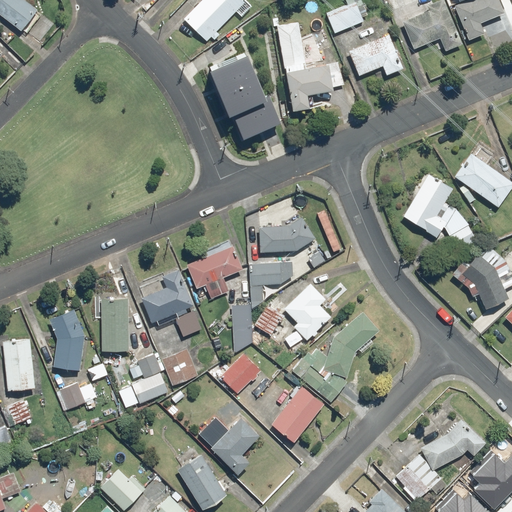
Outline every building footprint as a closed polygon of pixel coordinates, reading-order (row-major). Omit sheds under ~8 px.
[(21,0),(0,0),(0,17),(19,31),(35,10),(21,0)] [(238,0),(201,0),(183,20),(204,41),(241,3),(238,0)] [(365,16),(358,0),(343,0),(346,6),(325,15),(333,34),(361,22),(360,18),(365,16)] [(400,22),(412,49),(437,39),(443,52),(459,45),(440,0),(439,0),(424,6),(426,12),(400,22)] [(482,34),(478,24),(501,14),(495,0),(469,0),(452,7),(466,40),(482,34)] [(295,22),(274,26),(282,70),(303,66),(295,22)] [(300,38),(307,56),(331,47),(324,28),(300,38)] [(386,35),(347,52),(357,76),(381,66),(385,76),(401,69),(386,35)] [(243,50),(208,66),(228,110),(232,108),(242,131),(277,116),(267,93),(263,95),(243,50)] [(337,63),(282,74),(289,112),(305,109),(304,106),(311,105),(309,96),(329,92),(328,88),(341,85),(337,63)] [(468,153),(451,176),(495,207),(511,184),(468,153)] [(449,188),(425,173),(400,216),(422,229),(422,230),(433,237),(440,226),(441,227),(452,209),(441,202),(449,188)] [(475,240),(466,224),(454,209),(442,228),(447,234),(456,250),(475,240)] [(298,217),(285,225),(256,227),(257,252),(293,250),(312,238),(298,217)] [(230,245),(184,264),(194,287),(202,284),(208,298),(226,291),(219,276),(239,268),(230,245)] [(482,308),(505,298),(501,288),(511,283),(511,280),(504,262),(488,247),(477,255),(475,253),(459,273),(471,283),(482,308)] [(307,258),(312,266),(323,260),(317,251),(307,258)] [(290,261),(247,264),(249,308),(260,301),(259,285),(278,284),(278,283),(291,275),(290,261)] [(138,298),(149,322),(190,305),(175,269),(159,276),(164,287),(138,298)] [(281,309),(295,323),(292,327),(304,339),(328,316),(316,305),(322,299),(307,283),(281,309)] [(126,351),(125,298),(98,298),(99,351),(126,351)] [(248,304),(230,305),(233,353),(250,341),(248,304)] [(389,322),(373,304),(344,329),(337,348),(327,340),(322,346),(319,343),(303,362),(341,393),(357,373),(357,369),(365,342),(389,322)] [(265,306),(253,325),(270,335),(281,342),(293,322),(265,306)] [(511,306),(502,316),(511,326),(511,306)] [(46,319),(54,339),(50,366),(77,370),(81,335),(71,309),(46,319)] [(26,339),(0,341),(0,342),(4,390),(31,388),(26,339)] [(184,349),(160,359),(171,385),(195,374),(184,349)] [(155,353),(136,361),(143,377),(162,369),(155,353)] [(258,370),(241,353),(218,376),(235,393),(258,370)] [(86,369),(90,380),(105,374),(100,363),(86,369)] [(158,372),(130,384),(138,403),(166,391),(158,372)] [(58,389),(66,409),(94,397),(89,383),(78,388),(75,382),(58,389)] [(268,424),(290,441),(320,404),(299,386),(268,424)] [(173,404),(184,395),(179,389),(168,397),(173,404)] [(22,400),(1,409),(7,425),(29,416),(22,400)] [(447,425),(421,439),(433,462),(463,446),(466,442),(474,449),(487,434),(461,410),(447,425)] [(238,417),(208,448),(234,473),(245,462),(237,454),(256,435),(238,417)] [(87,429),(83,420),(67,427),(71,436),(87,429)] [(4,425),(0,427),(0,449),(12,445),(4,425)] [(482,481),(473,491),(495,511),(511,493),(511,455),(504,464),(491,452),(473,472),(482,481)] [(199,455),(175,470),(198,509),(222,494),(199,455)] [(418,455),(393,476),(415,500),(439,479),(418,455)] [(115,468),(97,487),(122,510),(142,488),(130,476),(126,479),(115,468)] [(0,509),(2,508),(0,501),(0,497),(18,491),(12,472),(0,476),(0,509)] [(402,511),(378,488),(366,501),(369,504),(361,511),(402,511)] [(435,511),(487,511),(468,494),(462,500),(451,489),(432,509),(435,511)] [(182,511),(167,496),(150,511),(182,511)] [(44,511),(32,501),(21,511),(44,511)]
